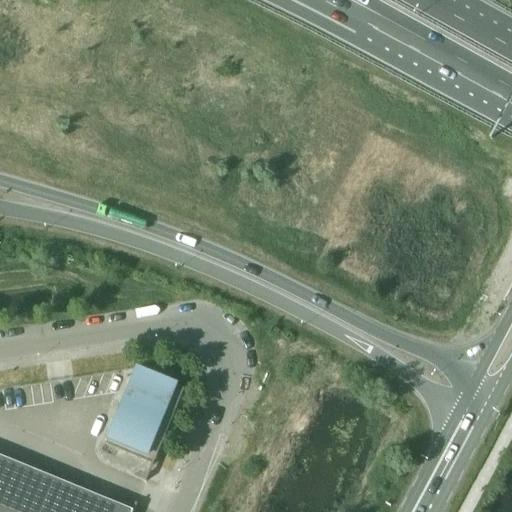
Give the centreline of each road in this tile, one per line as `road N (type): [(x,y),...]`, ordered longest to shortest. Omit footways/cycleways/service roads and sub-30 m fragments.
road 1 (trunk): [(476,376),(211,249),(0,179)]
road 2 (trunk): [(0,205),(74,220),(205,265),(315,318),(461,405)]
road 3 (unclassified): [(174,511),(216,406),(218,342),(187,321),(160,319),(0,345)]
road 4 (trunk): [(358,17),(511,103)]
road 5 (primary): [(461,405),(404,511)]
